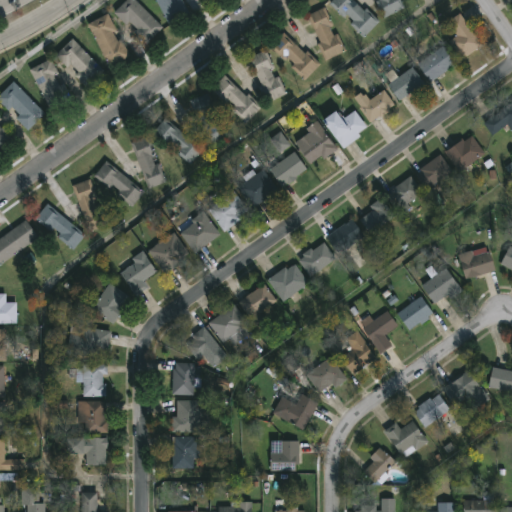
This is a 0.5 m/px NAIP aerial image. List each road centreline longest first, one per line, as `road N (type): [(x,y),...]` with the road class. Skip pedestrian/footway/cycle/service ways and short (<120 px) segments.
road 1 (residential): [(511,66),(154,336),(143,363),(143,511)]
road 2 (residential): [(0,203),(280,0)]
road 3 (residential): [(332,511),(334,464),(347,431),(478,328),(511,315)]
